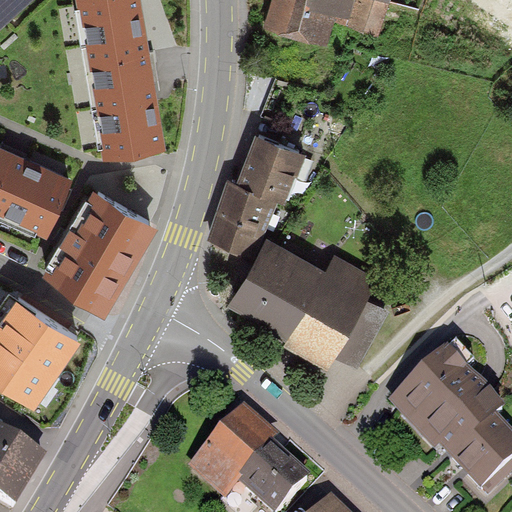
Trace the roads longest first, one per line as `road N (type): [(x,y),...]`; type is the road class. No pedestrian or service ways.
road 1 (tertiary): [(398,511),(242,365),(153,307)]
road 2 (secondary): [(153,307),(204,162),(218,0)]
road 3 (secondary): [(44,511),(135,345)]
road 4 (residential): [(135,345),(0,266)]
